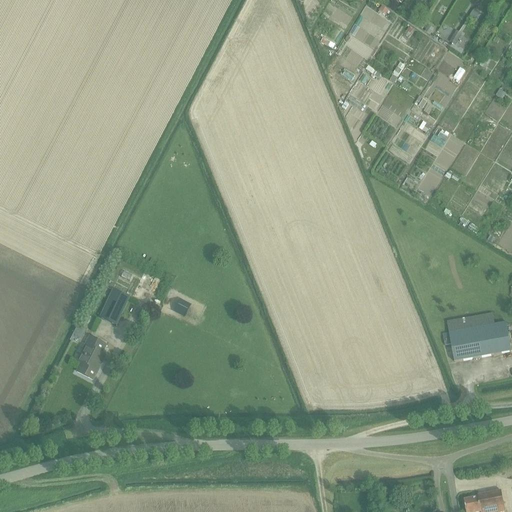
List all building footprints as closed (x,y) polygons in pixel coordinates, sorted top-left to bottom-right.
[(474,9),(469,17),(475,20),(479,13),(474,9)] [(408,21),(407,21),(412,25),(413,24),(416,19),(411,16),(408,21)] [(424,32),(423,33),(428,36),(429,35),(433,30),(427,26),(424,32)] [(456,31),(450,43),(452,44),(455,46),(462,35),(459,33),(456,31)] [(475,51),(472,56),(477,59),(480,54),(475,51)] [(485,57),(479,66),(485,70),(491,60),(485,57)] [(500,90),(496,96),(502,100),(505,94),(500,90)] [(116,326),(129,298),(112,290),(99,318),(116,326)] [(174,312),(184,318),(191,305),(180,300),(174,312)] [(443,334),(445,346),(451,345),(455,363),(511,353),(506,323),(494,325),(492,315),(447,323),(449,333),(443,334)] [(98,358),(105,346),(89,337),(80,355),(84,358),(77,372),(92,381),(103,361),(98,358)] [(478,498),(464,500),(466,511),(505,511),(502,492),(478,496),(478,498)]
